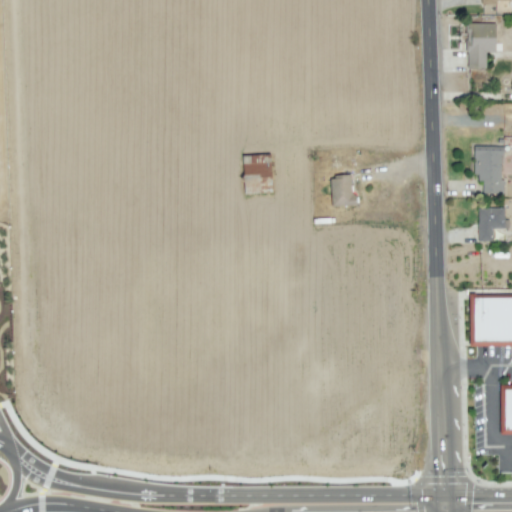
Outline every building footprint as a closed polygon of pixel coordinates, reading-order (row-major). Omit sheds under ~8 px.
[(465,68),(484,69),(485,51),(494,52),(495,23),(466,22),(465,68)] [(481,193),(501,193),(501,146),(474,146),(473,180),(481,181),(481,193)] [(243,155),(244,193),(258,192),(257,177),(270,176),(269,154),(243,155)] [(355,205),(355,194),(350,194),(350,175),(329,176),(330,206),(355,205)] [(477,241),(492,241),(492,228),(507,228),(507,219),(503,219),(503,207),(476,208),(477,241)] [(511,296),(467,297),(468,348),(511,347),(511,296)] [(511,387),(498,387),(498,436),(511,436),(511,387)]
